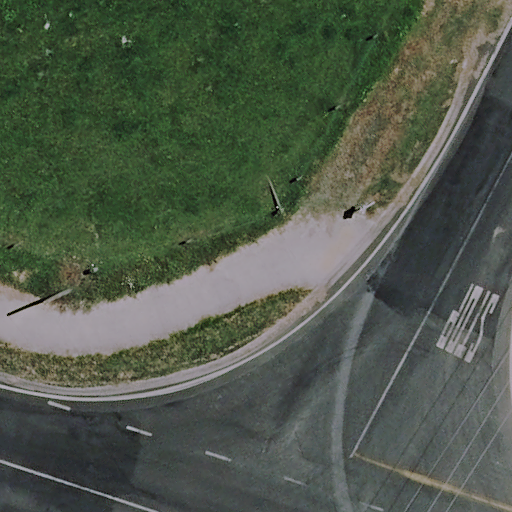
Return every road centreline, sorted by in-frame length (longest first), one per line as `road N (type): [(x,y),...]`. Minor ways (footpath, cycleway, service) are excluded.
road 1 (residential): [(334,511),(511,162)]
road 2 (unclassified): [(0,460),(152,511)]
